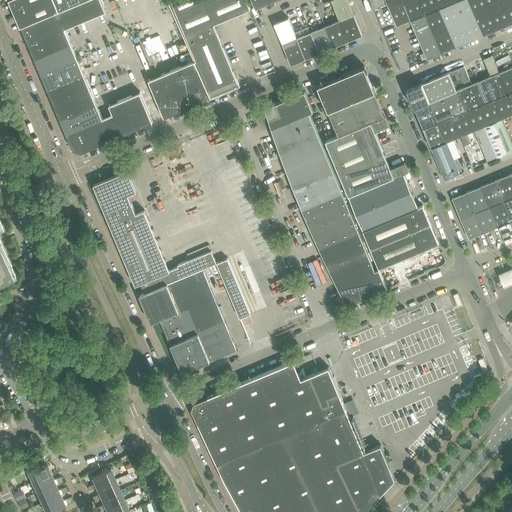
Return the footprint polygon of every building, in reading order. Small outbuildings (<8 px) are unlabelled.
[(59,10),(55,0),(8,0),(12,10),(14,9),(20,26),(21,25),(59,10)] [(70,5),(68,0),(55,0),(59,10),(66,7),(70,5)] [(106,11),(101,0),(82,0),(70,5),(66,7),(73,24),(106,11)] [(239,86),(213,24),(250,8),(246,0),(168,0),(187,43),(194,60),(181,66),(197,103),(210,97),(210,98),(211,98),(211,97),(239,86)] [(270,3),(269,0),(251,0),(255,9),(270,3)] [(362,34),(354,14),(347,0),(330,0),(339,20),(348,40),(362,34)] [(410,20),(401,0),(369,0),(374,9),(388,3),(397,25),(410,20)] [(425,15),(418,0),(401,0),(410,20),(411,20),(412,21),(416,19),(425,15)] [(418,0),(425,15),(439,9),(454,3),(460,0),(418,0)] [(484,35),(469,0),(460,0),(454,3),(469,41),(484,35)] [(511,23),(501,0),(469,0),(484,35),(511,23)] [(511,23),(511,0),(501,0),(511,23)] [(469,41),(454,3),(439,9),(455,47),(469,41)] [(28,44),(65,28),(73,24),(66,7),(59,10),(21,25),(22,28),(21,28),(22,29),(23,29),(29,43),(28,43),(28,44)] [(455,47),(439,9),(425,15),(441,53),(455,47)] [(441,53),(425,15),(416,19),(412,21),(427,59),(441,53)] [(306,58),(297,37),(288,17),(274,23),(291,64),(306,58)] [(348,40),(339,20),(325,26),(334,46),(348,40)] [(334,46),(325,26),(311,32),(320,52),(334,46)] [(35,57),(71,42),(65,28),(28,44),(29,44),(35,57)] [(320,52),(311,32),(297,37),(306,58),(320,52)] [(41,72),(77,57),(71,42),(35,57),(35,58),(34,58),(34,59),(35,59),(41,72)] [(507,92),(499,72),(492,55),(484,58),(491,75),(471,84),(479,104),(494,98),(507,92)] [(47,87),(83,72),(77,57),(41,72),(41,73),(40,73),(41,74),(47,87)] [(197,103),(181,66),(164,73),(180,110),(196,103),(196,104),(197,104),(197,103)] [(370,78),(364,66),(342,75),(347,88),(370,78)] [(454,84),(469,78),(464,66),(449,72),(422,83),(427,96),(454,84)] [(507,92),(511,90),(511,66),(499,72),(507,92)] [(54,102),(90,87),(83,72),(47,87),(47,88),(47,89),(48,89),(54,102)] [(180,111),(180,110),(164,73),(148,79),(164,117),(165,117),(165,116),(179,110),(179,111),(180,111)] [(352,100),(347,88),(342,75),(317,85),(328,110),(352,100)] [(375,91),(370,78),(347,88),(352,100),(375,91)] [(479,104),(471,84),(469,78),(463,81),(465,86),(456,90),(454,84),(427,96),(438,121),(451,116),(479,104)] [(438,121),(427,96),(422,83),(407,89),(423,128),(438,121)] [(60,117),(96,102),(90,87),(54,102),(54,103),(53,103),(53,104),(54,104),(60,117)] [(511,90),(507,92),(494,98),(503,118),(511,114),(511,90)] [(153,122),(140,91),(124,98),(137,128),(152,122),(152,123),(153,122)] [(313,111),(304,91),(265,107),(272,128),(309,113),(313,111)] [(380,103),(375,91),(352,100),(357,113),(380,103)] [(137,128),(124,98),(109,105),(113,113),(122,135),(123,135),(122,134),(137,128),(137,129),(138,129),(137,128)] [(511,150),(511,141),(503,118),(494,98),(479,104),(451,116),(460,136),(464,145),(471,142),(467,133),(474,130),(487,161),(495,158),(511,150)] [(363,125),(357,113),(352,100),(328,110),(338,135),(363,125)] [(66,132),(102,117),(96,102),(60,117),(60,118),(59,118),(60,119),(66,132)] [(385,115),(380,103),(357,113),(363,125),(385,115)] [(122,135),(113,113),(103,118),(102,117),(66,132),(67,133),(66,133),(66,134),(67,134),(73,148),(72,149),(73,149),(80,151),(80,152),(81,152),(96,145),(96,146),(97,146),(96,145),(111,139),(111,140),(112,140),(111,139),(122,135)] [(318,133),(309,113),(272,128),(274,137),(279,149),(318,133)] [(385,155),(375,131),(389,125),(385,115),(363,125),(338,135),(325,141),(339,174),(385,155)] [(460,136),(451,116),(438,121),(446,142),(460,136)] [(447,143),(446,142),(438,121),(423,128),(444,179),(459,173),(453,159),(447,143)] [(326,152),(318,133),(279,149),(285,165),(286,169),(326,152)] [(454,140),(447,143),(453,159),(460,156),(454,140)] [(334,172),(326,152),(286,169),(294,189),(334,172)] [(349,196),(404,173),(409,171),(405,162),(390,168),(385,155),(339,174),(349,196)] [(174,280),(169,270),(144,209),(136,213),(132,204),(128,194),(136,190),(127,170),(93,184),(135,284),(141,282),(145,292),(174,280)] [(342,191),(334,172),(294,189),(296,194),(302,208),(342,191)] [(353,208),(409,185),(404,173),(349,196),(353,208)] [(511,196),(511,181),(509,174),(495,180),(503,200),(511,196)] [(503,200),(495,180),(481,186),(489,206),(503,200)] [(418,207),(409,185),(353,208),(363,229),(418,207)] [(489,206),(481,186),(467,191),(475,212),(489,206)] [(351,211),(342,191),(302,208),(308,222),(310,228),(351,211)] [(484,232),(475,212),(467,191),(452,198),(469,238),(484,232)] [(511,220),(511,196),(503,200),(489,206),(498,226),(511,220)] [(439,243),(423,205),(418,207),(363,229),(379,268),(439,243)] [(498,226),(489,206),(475,212),(484,232),(498,226)] [(359,231),(351,211),(310,228),(319,247),(359,231)] [(0,279),(12,274),(14,273),(0,242),(0,224),(2,224),(0,219),(0,279)] [(367,250),(359,231),(319,247),(320,250),(328,266),(367,250)] [(237,349),(202,267),(216,262),(211,250),(178,264),(179,266),(169,270),(174,280),(145,292),(139,294),(151,322),(160,318),(181,368),(182,371),(196,365),(207,361),(237,349)] [(375,270),(367,250),(328,266),(333,278),(337,285),(375,270)] [(251,313),(228,258),(217,262),(240,318),(251,313)] [(387,288),(379,268),(375,270),(337,285),(347,305),(387,288)] [(458,293),(453,294),(458,305),(462,304),(458,293)] [(483,358),(478,359),(483,370),(487,368),(483,358)] [(194,402),(191,408),(224,479),(242,511),(361,511),(360,510),(377,492),(380,495),(395,478),(381,444),(364,451),(354,428),(329,367),(301,378),(293,360),(194,402)] [(484,382),(481,373),(474,376),(479,388),(484,382)] [(51,473),(46,462),(27,471),(32,482),(51,473)] [(114,479),(110,470),(111,469),(110,468),(91,477),(96,488),(116,479),(114,479)] [(56,484),(51,473),(32,482),(37,492),(56,484)] [(119,489),(115,480),(116,480),(116,479),(96,488),(101,498),(120,489),(119,489)] [(60,494),(56,484),(37,492),(42,503),(60,494)] [(124,500),(119,490),(120,490),(120,489),(101,498),(106,508),(125,500),(125,499),(124,500)] [(49,511),(65,505),(63,499),(60,494),(42,503),(45,511),(49,511)] [(128,510),(126,504),(124,501),(125,500),(106,508),(107,511),(125,511),(129,510),(128,510)]
